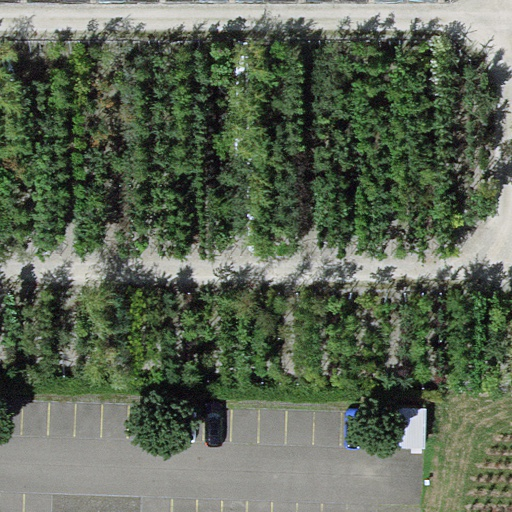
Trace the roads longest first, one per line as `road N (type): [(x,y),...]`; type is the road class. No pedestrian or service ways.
road 1 (track): [(0,15),(511,14)]
road 2 (track): [(0,268),(511,267)]
road 3 (track): [(507,267),(505,0)]
